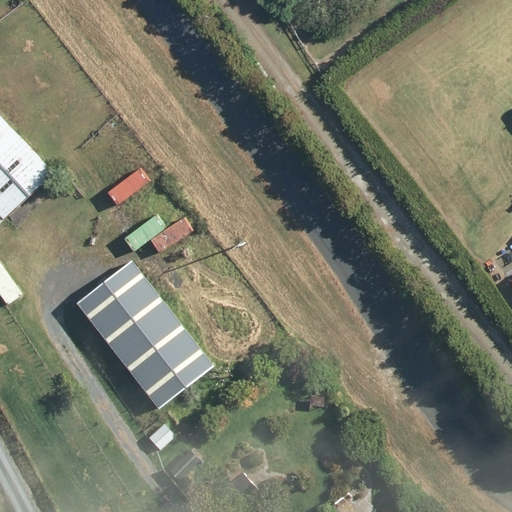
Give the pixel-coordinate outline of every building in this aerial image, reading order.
[(0,222),(54,172),(0,114),(0,222)] [(159,258),(198,233),(186,215),(147,240),(159,258)] [(131,266),(74,309),(156,414),(212,371),(131,266)] [(511,282),(503,269),(489,279),(511,311),(511,282)] [(324,397),(310,397),(310,406),(324,406),(324,397)] [(164,423),(149,437),(161,450),(176,436),(164,423)] [(191,450),(170,471),(180,481),(201,460),(191,450)] [(240,475),(216,498),(228,511),(238,511),(258,494),(249,486),(240,475)]
